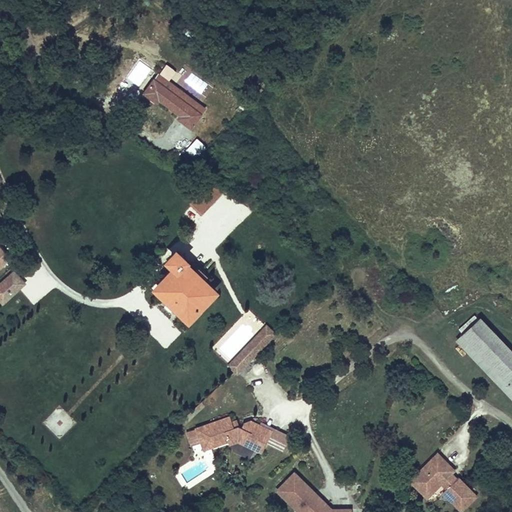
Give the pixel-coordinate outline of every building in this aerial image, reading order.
[(148,42),(145,46),(149,51),(153,46),(148,42)] [(151,68),(140,61),(128,79),(139,86),(151,68)] [(167,66),(159,76),(167,82),(175,72),(167,66)] [(158,75),(143,94),(156,105),(159,101),(179,118),(176,121),(189,131),(204,112),(192,102),(188,108),(173,97),(178,91),(167,82),(159,76),(158,75)] [(206,146),(198,139),(187,150),(195,158),(206,146)] [(201,165),(186,180),(199,194),(214,180),(201,165)] [(230,179),(224,185),(232,193),(238,188),(230,179)] [(186,180),(178,187),(191,201),(199,194),(186,180)] [(169,259),(149,277),(178,310),(205,285),(195,273),(199,269),(191,260),(187,264),(177,253),(181,250),(171,240),(160,249),(169,259)] [(0,267),(11,257),(0,246),(0,267)] [(0,284),(0,299),(4,303),(24,283),(14,272),(0,284)] [(460,342),(491,375),(511,357),(480,323),(460,342)] [(277,335),(267,325),(227,365),(238,375),(277,335)] [(511,357),(491,375),(511,396),(511,357)] [(229,447),(237,444),(255,451),(258,442),(266,445),(267,444),(283,450),(289,435),(261,423),(260,425),(251,421),(244,424),(242,429),(239,428),(236,421),(231,422),(229,418),(194,429),(195,430),(186,433),(190,447),(193,446),(201,443),(203,452),(228,444),(229,447)] [(255,451),(262,454),(266,445),(258,442),(255,451)] [(201,443),(193,446),(196,454),(203,452),(201,443)] [(439,461),(410,488),(419,499),(425,493),(432,500),(442,491),(447,496),(443,500),(453,511),(455,511),(459,509),(461,511),(468,511),(476,505),(458,486),(457,487),(454,489),(449,484),(452,481),(446,475),(449,472),(439,461)] [(296,473),(278,490),(298,510),(300,508),(304,511),(351,511),(332,510),(296,473)] [(425,493),(419,499),(426,506),(432,500),(425,493)]
